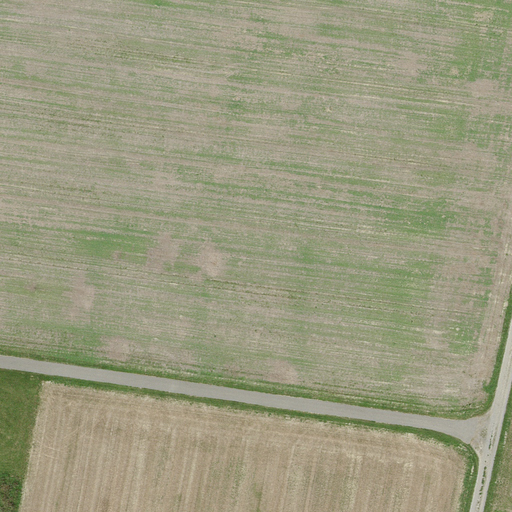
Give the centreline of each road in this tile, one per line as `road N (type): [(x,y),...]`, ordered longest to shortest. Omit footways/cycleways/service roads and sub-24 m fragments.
road 1 (residential): [(491,437),(0,364)]
road 2 (track): [(476,511),(511,348)]
